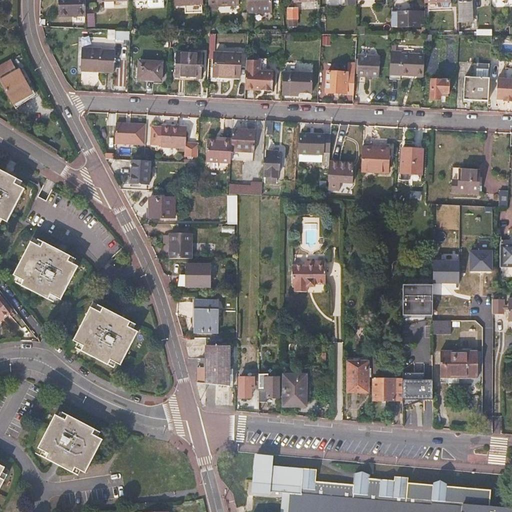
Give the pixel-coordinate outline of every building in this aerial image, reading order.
[(86,17),(85,0),(58,0),(59,17),(86,17)] [(277,13),(276,0),(246,0),(247,14),(277,13)] [(473,23),(472,0),(457,0),(458,23),(473,23)] [(297,9),(289,9),(289,19),(297,19),(297,9)] [(425,24),(425,13),(397,13),(397,26),(420,27),(420,24),(425,24)] [(458,36),(458,23),(448,23),(448,36),(458,36)] [(130,34),(116,33),(115,41),(129,42),(130,34)] [(259,47),(259,38),(247,38),(247,47),(259,47)] [(115,50),(82,49),(81,69),(100,69),(100,72),(114,72),(115,50)] [(423,74),(424,56),(401,54),(401,52),(391,51),(389,79),(400,80),(400,75),(410,75),(410,73),(423,74)] [(241,54),(214,53),(213,81),(224,81),(224,78),(240,78),(241,54)] [(202,56),(177,54),(175,81),(192,82),(192,78),(201,79),(202,56)] [(379,57),(359,56),(358,76),(378,78),(379,57)] [(0,79),(3,79),(13,102),(30,94),(20,71),(18,72),(13,60),(0,65),(0,79)] [(163,63),(138,62),(138,80),(162,81),(163,63)] [(273,92),(274,74),(264,73),(264,71),(256,71),(255,89),(263,90),(263,92),(273,92)] [(313,74),(283,73),(282,92),(299,93),(312,94),(313,74)] [(353,95),(355,74),(327,73),(325,93),(353,95)] [(489,101),(490,79),(465,78),(464,100),(489,101)] [(511,80),(497,79),(496,100),(503,100),(503,101),(511,101),(511,80)] [(448,81),(431,80),(430,99),(441,99),(441,94),(448,94),(448,81)] [(145,145),(146,125),(116,124),(115,143),(145,145)] [(186,146),(187,128),(162,127),(161,147),(186,149),(185,164),(197,164),(198,149),(198,147),(186,146)] [(254,153),(255,131),(232,130),(231,152),(254,153)] [(323,135),(301,134),(299,134),(299,154),(300,154),(314,155),(315,155),(323,155),(322,158),(322,161),(329,161),(330,159),(330,151),(323,151),(323,144),(323,135)] [(387,173),(388,153),(383,153),(383,149),(363,148),(362,172),(387,173)] [(220,166),(221,150),(198,149),(197,164),(196,185),(205,185),(206,166),(220,166)] [(423,151),(402,149),(400,174),(421,175),(423,151)] [(277,152),(267,152),(265,177),(276,178),(276,171),(279,171),(279,160),(276,160),(277,152)] [(300,154),(299,154),(298,162),(315,163),(315,155),(314,155),(300,154)] [(148,185),(150,162),(144,162),(132,161),(131,183),(148,185)] [(196,185),(197,164),(185,164),(181,163),(181,168),(192,168),(190,193),(196,193),(196,185)] [(339,191),(340,164),(329,164),(329,167),(328,191),(339,191)] [(480,171),(459,170),(458,180),(452,180),(452,193),(479,194),(480,171)] [(0,171),(0,218),(3,220),(8,223),(25,190),(20,187),(15,185),(17,180),(8,175),(0,171)] [(261,197),(262,184),(250,184),(250,187),(236,186),(235,195),(237,196),(260,197),(261,197)] [(507,207),(508,192),(500,191),(499,207),(507,207)] [(237,225),(237,196),(235,195),(229,195),(228,195),(227,225),(237,225)] [(174,199),(150,199),(150,218),(174,219),(174,199)] [(192,259),(192,234),(169,234),(169,259),(192,259)] [(60,251),(44,243),(41,248),(36,245),(31,243),(14,276),(19,278),(24,281),(22,286),(49,300),(52,295),(57,297),(61,300),(78,268),(73,265),(68,262),(71,257),(65,254),(60,251)] [(511,269),(511,244),(500,245),(500,269),(511,269)] [(493,251),(470,251),(470,271),(492,272),(493,251)] [(459,261),(433,261),(433,284),(458,285),(459,261)] [(304,268),(292,268),(292,287),(294,287),(294,295),(306,295),(306,290),(314,290),(315,285),(325,286),(325,268),(316,268),(316,262),(304,262),(304,268)] [(210,266),(187,265),(187,287),(210,287),(210,266)] [(431,287),(402,286),(400,317),(430,318),(431,287)] [(217,303),(196,302),(196,333),(217,334),(217,303)] [(0,323),(9,316),(0,304),(0,323)] [(117,316),(104,309),(101,313),(96,311),(91,308),(74,341),(79,344),(84,346),(82,351),(109,365),(111,360),(116,363),(121,365),(138,332),(133,330),(128,327),(131,322),(123,319),(117,316)] [(230,347),(206,347),(205,360),(201,360),(201,369),(205,369),(205,385),(230,385),(230,347)] [(477,352),(440,352),(440,378),(477,378),(477,352)] [(369,362),(348,362),(348,393),(369,393),(369,362)] [(278,398),(278,377),(268,377),(268,376),(259,375),(259,378),(258,389),(266,389),(266,398),(278,398)] [(306,376),(284,376),(284,407),(306,407),(306,376)] [(258,389),(259,378),(239,378),(239,398),(252,398),(252,389),(258,389)] [(402,402),(403,381),(373,380),(373,401),(402,402)] [(432,402),(432,382),(403,381),(402,402),(432,402)] [(68,416),(66,421),(61,418),(56,416),(39,449),(44,451),(49,454),(46,459),(73,473),(76,468),(81,471),(86,473),(103,440),(98,438),(93,435),(95,430),(68,416)] [(511,511),(511,509),(492,508),(494,490),(357,477),(356,488),(315,484),(316,473),(273,469),(274,456),(258,455),(255,488),(291,492),(288,511),(511,511)]
